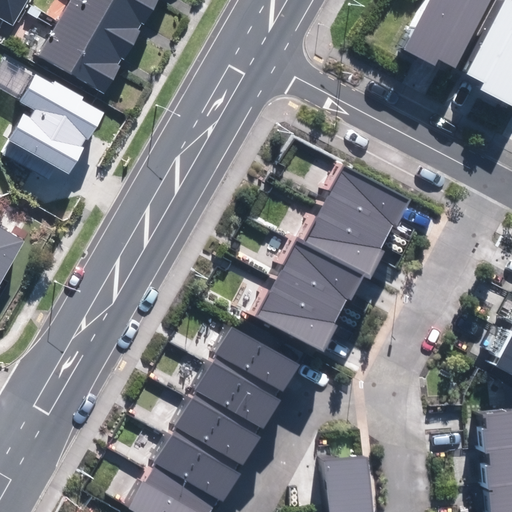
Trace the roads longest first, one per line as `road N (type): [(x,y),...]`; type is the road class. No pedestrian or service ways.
road 1 (residential): [(248,45),(28,433)]
road 2 (residential): [(248,45),(488,173)]
road 3 (residential): [(385,401),(393,359),(488,173)]
road 4 (residential): [(234,511),(304,398),(385,401)]
